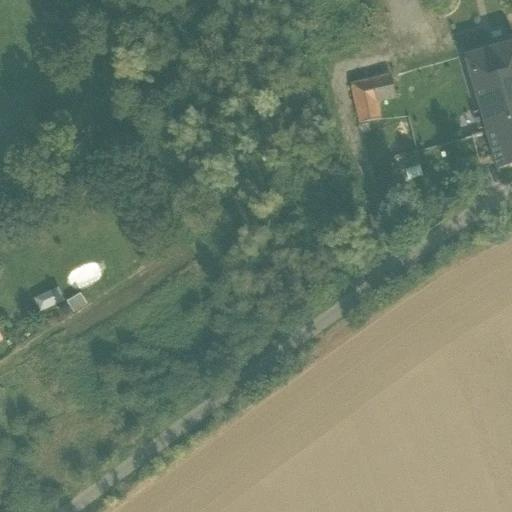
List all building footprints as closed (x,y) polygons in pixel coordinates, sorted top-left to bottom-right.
[(511,41),(464,55),(486,131),(486,133),(511,125),(511,41)] [(390,76),(351,85),(360,124),(380,120),(375,103),(395,98),(390,76)] [(511,125),(486,133),(492,153),(497,171),(511,166),(511,125)] [(486,131),(467,136),(473,159),(492,153),(486,133),(486,131)] [(414,148),(385,157),(389,171),(419,162),(414,148)] [(56,291),(34,298),(38,311),(60,304),(56,291)]
